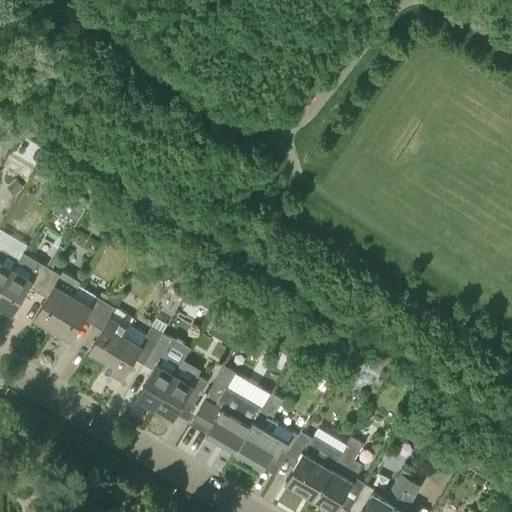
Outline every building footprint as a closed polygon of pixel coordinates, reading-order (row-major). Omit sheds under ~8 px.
[(24,186),(16,178),(8,185),(16,194),(24,186)] [(53,210),(75,223),(84,208),(62,195),(53,210)] [(75,201),(83,206),(85,201),(77,197),(75,201)] [(0,243),(20,256),(29,242),(1,225),(0,227),(0,243)] [(0,290),(19,258),(0,247),(0,290)] [(19,258),(0,290),(0,304),(12,312),(28,284),(37,290),(51,267),(24,251),(19,259),(19,258)] [(53,327),(78,284),(80,280),(63,270),(61,273),(51,267),(37,290),(47,296),(35,317),(53,327)] [(193,282),(187,292),(195,297),(201,287),(193,282)] [(106,300),(78,284),(53,327),(71,338),(83,317),(92,322),(106,300)] [(107,301),(117,307),(126,292),(116,286),(107,301)] [(90,349),(107,360),(123,334),(129,324),(134,317),(117,307),(107,301),(106,300),(92,322),(102,328),(90,349)] [(217,336),(224,325),(215,319),(208,331),(217,336)] [(108,359),(103,366),(122,377),(134,357),(144,362),(157,340),(129,324),(123,334),(108,359)] [(137,395),(155,406),(175,372),(158,362),(168,346),(157,340),(144,362),(153,368),(137,395)] [(175,372),(155,406),(173,417),(185,396),(195,402),(208,379),(198,373),(193,382),(175,372)] [(206,432),(235,450),(260,410),(251,404),(253,401),(216,379),(194,416),(210,426),(206,432)] [(260,410),(235,450),(245,455),(244,458),(250,462),(252,460),(275,473),(288,451),(290,447),(269,435),(277,421),(271,418),(283,398),(271,391),(260,410)] [(299,458),(286,480),(314,497),(342,450),(314,434),(313,436),(301,430),(290,447),(288,451),(299,458)] [(339,503),(349,509),(365,482),(355,476),(363,463),(354,458),(363,442),(352,435),(342,450),(314,497),(335,509),(339,503)] [(389,511),(410,478),(400,472),(386,496),(373,489),(374,487),(365,482),(349,509),(353,511),(389,511)] [(412,511),(403,506),(405,504),(409,506),(422,485),(410,478),(389,511),(412,511)]
